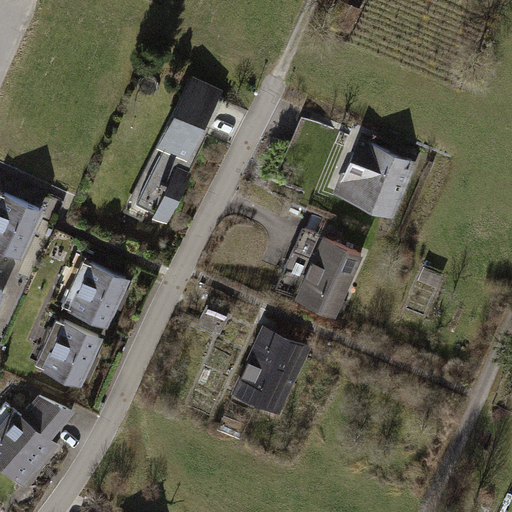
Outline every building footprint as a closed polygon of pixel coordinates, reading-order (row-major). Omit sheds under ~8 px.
[(190,74),(132,196),(168,213),(226,91),(190,74)] [(416,163),(361,138),(337,192),(391,217),(416,163)] [(43,205),(0,187),(0,246),(22,256),(43,205)] [(317,236),(293,294),(339,313),(364,255),(317,236)] [(84,259),(65,299),(109,320),(128,280),(84,259)] [(57,319),(38,358),(82,379),(101,340),(57,319)] [(261,320),(229,391),(283,415),(315,344),(261,320)] [(10,402),(0,413),(0,460),(26,483),(60,445),(52,439),(69,420),(39,393),(22,412),(10,402)]
